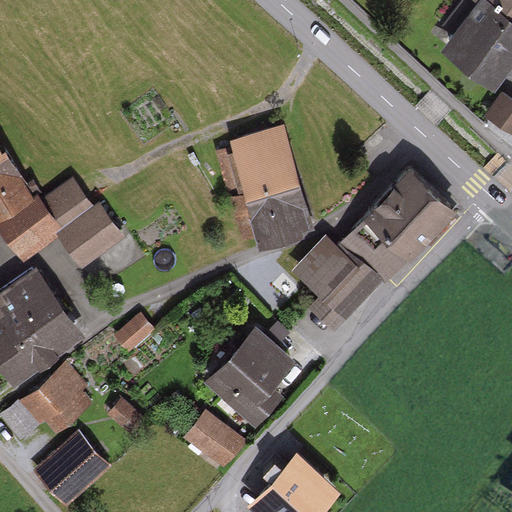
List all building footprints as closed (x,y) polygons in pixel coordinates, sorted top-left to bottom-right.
[(492,70),(511,44),(511,19),(486,0),(478,0),(474,6),(466,0),(463,0),(452,15),(461,22),(449,37),(492,70)] [(511,0),(486,0),(511,19),(511,0)] [(511,124),(511,98),(502,92),(490,110),(511,124)] [(221,150),(233,192),(294,176),(278,125),(239,137),(241,144),(221,150)] [(0,181),(18,171),(5,148),(1,150),(0,147),(0,181)] [(326,231),(297,262),(325,290),(313,301),(334,322),(381,272),(384,275),(451,203),(409,165),(338,243),(326,231)] [(25,182),(18,171),(0,181),(0,210),(25,197),(28,203),(41,195),(32,178),(25,182)] [(305,218),(294,176),(233,192),(244,232),(257,228),(261,238),(301,227),(299,220),(305,218)] [(73,178),(45,201),(49,206),(64,227),(94,207),(73,178)] [(45,201),(41,195),(28,203),(20,209),(28,220),(49,206),(45,201)] [(99,204),(94,207),(64,227),(84,256),(118,231),(99,204)] [(39,234),(28,220),(20,209),(18,206),(1,218),(22,247),(39,234)] [(28,220),(39,234),(22,247),(26,253),(58,231),(64,227),(49,206),(28,220)] [(0,303),(19,332),(35,321),(51,342),(73,326),(32,267),(0,288),(0,301),(1,302),(0,302),(0,303)] [(0,346),(15,368),(51,342),(35,321),(19,332),(0,303),(0,346)] [(138,312),(117,330),(130,346),(151,328),(138,312)] [(256,327),(213,373),(255,412),(274,390),(264,380),(287,356),(256,327)] [(29,391),(46,413),(47,412),(57,424),(86,401),(77,389),(84,383),(67,361),(29,391)] [(121,397),(110,409),(131,425),(139,416),(121,397)] [(19,400),(5,411),(22,434),(36,423),(19,400)] [(205,411),(190,431),(210,447),(225,427),(205,411)] [(79,431),(38,468),(65,498),(106,461),(79,431)] [(299,511),(326,484),(295,455),(259,494),(269,502),(259,511),(299,511)]
